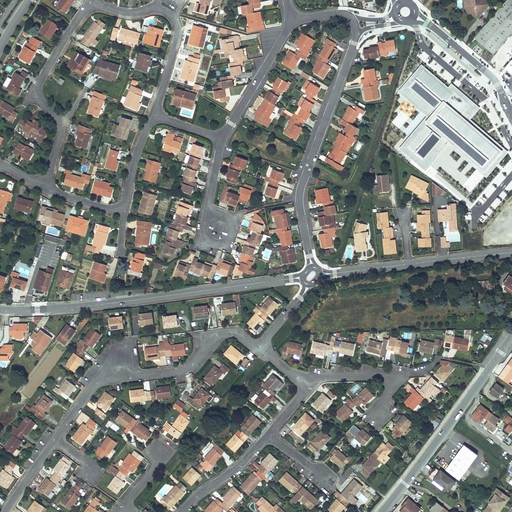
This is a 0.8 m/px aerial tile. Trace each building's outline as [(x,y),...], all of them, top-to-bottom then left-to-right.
[(77,0),(63,0),(58,7),(65,13),(75,0),(76,0),(77,0)] [(197,11),(206,14),(211,0),(212,1),(212,0),(200,0),(200,3),(198,7),(196,6),(195,10),(197,11)] [(464,7),(476,18),(490,4),(485,0),(467,0),(464,4),(464,7)] [(250,3),(241,5),(243,14),(249,13),(253,12),(253,8),(260,6),(259,1),(250,3)] [(511,12),(511,10),(505,3),(501,7),(498,10),(507,18),(511,12)] [(498,10),(474,38),(493,54),(511,32),(511,22),(510,21),(507,18),(498,10)] [(247,28),(247,32),(259,30),(259,26),(260,25),(263,25),(260,11),(253,12),(249,13),(252,27),(247,28)] [(48,19),(40,33),(49,39),(53,34),(52,34),(55,29),(56,29),(58,25),(48,19)] [(97,23),(96,22),(84,37),(85,37),(92,43),(95,39),(103,27),(97,23)] [(192,38),(190,38),(189,43),(202,47),(208,28),(194,24),(193,29),(195,29),(192,38)] [(146,33),(143,42),(156,46),(158,37),(161,38),(163,29),(149,25),(147,33),(146,33)] [(116,40),(119,29),(114,28),(111,38),(116,40)] [(134,43),(137,44),(140,34),(122,28),(119,38),(134,43)] [(302,49),(300,52),(306,55),(307,56),(309,52),(306,50),(309,45),(310,46),(314,39),(303,33),(296,45),(300,47),(302,49)] [(33,37),(30,42),(38,47),(41,42),(37,40),(36,39),(33,37)] [(92,43),(85,37),(81,42),(89,47),(92,43)] [(219,49),(219,52),(224,51),(234,49),(233,41),(236,41),(235,37),(222,39),(223,48),(219,49)] [(327,43),(320,55),(323,57),(326,59),(328,60),(336,48),(334,47),(332,46),(334,43),(327,38),(325,42),(327,43)] [(385,43),(381,43),(383,54),(383,56),(387,55),(387,52),(396,50),(394,40),(385,41),(385,43)] [(381,43),(381,42),(377,42),(377,46),(368,48),(369,49),(362,50),(364,59),(371,57),(371,58),(379,57),(379,55),(383,54),(381,43)] [(37,48),(29,43),(28,43),(19,58),(29,64),(33,57),(32,57),(35,52),(36,52),(38,49),(37,48)] [(234,49),(224,51),(224,54),(229,53),(229,55),(233,54),(235,62),(243,60),(248,59),(247,55),(244,56),(242,48),(234,49)] [(296,54),(295,53),(291,51),(283,63),(292,68),(300,57),(303,59),(306,55),(300,52),(298,51),(296,54)] [(73,62),(70,68),(76,71),(78,69),(82,71),(89,58),(77,52),(73,60),(76,61),(75,63),(73,62)] [(140,53),(136,69),(146,72),(148,66),(150,66),(151,60),(150,59),(151,56),(140,53)] [(323,57),(320,55),(317,58),(319,59),(312,71),(323,77),(327,70),(326,70),(329,65),(326,63),(324,62),(326,59),(323,57)] [(185,69),(182,78),(187,80),(188,78),(193,79),(199,58),(193,57),(189,56),(188,60),(186,60),(183,69),(185,69)] [(78,69),(76,71),(82,75),(91,59),(89,58),(82,71),(78,69)] [(92,72),(98,74),(102,61),(99,60),(92,72)] [(235,62),(229,63),(231,75),(234,74),(242,73),(241,65),(244,65),(243,60),(235,62)] [(102,61),(98,74),(116,79),(120,66),(102,61)] [(399,148),(426,171),(448,145),(486,177),(508,152),(470,119),(480,108),(451,83),(448,87),(421,64),(398,91),(426,116),(399,148)] [(361,79),(362,83),(363,83),(370,82),(375,81),(374,77),(375,77),(374,68),(363,70),(365,79),(361,79)] [(25,78),(21,76),(17,73),(13,80),(8,87),(7,90),(18,97),(22,90),(19,88),(19,87),(20,87),(25,78)] [(231,75),(221,77),(221,81),(223,89),(224,89),(229,88),(234,87),(232,80),(235,79),(234,74),(231,75)] [(8,87),(13,80),(9,77),(4,85),(8,87)] [(275,85),(273,89),(274,89),(280,93),(282,90),(283,90),(288,82),(279,77),(275,85)] [(307,80),(303,88),(307,91),(305,94),(308,96),(312,98),(314,95),(315,95),(319,88),(307,80)] [(371,86),(364,87),(367,101),(379,98),(378,90),(376,91),(375,85),(379,84),(378,80),(375,81),(370,82),(371,86)] [(223,89),(221,81),(218,82),(218,86),(213,87),(214,91),(223,89)] [(124,105),(136,109),(139,102),(141,95),(139,94),(141,88),(132,85),(124,105)] [(214,91),(213,91),(215,99),(221,102),(229,100),(229,96),(230,96),(229,88),(224,89),(223,89),(214,91)] [(176,89),(172,103),(181,106),(182,103),(193,106),(197,95),(176,89)] [(269,91),(264,99),(265,99),(266,100),(274,105),(281,93),(280,93),(274,89),(272,93),(269,91)] [(95,91),(93,96),(101,99),(104,100),(106,95),(95,91)] [(93,101),(91,107),(89,113),(98,117),(103,104),(100,103),(101,99),(93,96),(92,100),(93,101)] [(306,99),(301,107),(303,108),(309,111),(314,104),(313,103),(315,100),(312,98),(308,96),(306,99)] [(265,99),(258,111),(259,112),(264,115),(262,118),(270,123),(272,119),(268,117),(271,112),(272,113),(276,106),(274,105),(266,100),(265,99)] [(2,101),(0,104),(0,112),(10,118),(8,120),(13,123),(18,114),(13,111),(15,109),(2,101)] [(301,107),(300,106),(295,114),(293,113),(293,114),(291,116),(292,117),(296,119),(303,108),(301,107)] [(350,107),(343,119),(351,124),(356,115),(358,112),(361,114),(363,110),(358,107),(356,111),(354,109),(350,107)] [(303,108),(296,119),(299,121),(300,122),(303,123),(305,120),(306,121),(311,112),(309,111),(303,108)] [(286,113),(284,112),(282,115),(290,120),(292,117),(291,116),(286,113)] [(118,125),(116,135),(124,138),(128,128),(129,129),(132,120),(122,117),(119,126),(118,125)] [(296,119),(292,117),(290,120),(292,121),(285,133),(296,139),(300,132),(299,132),(302,127),(298,125),(297,124),(299,121),(296,119)] [(342,119),(340,123),(346,126),(344,130),(347,132),(349,133),(352,135),(353,135),(357,128),(351,124),(343,119),(342,119)] [(23,130),(30,134),(30,133),(43,141),(48,132),(44,130),(38,127),(39,125),(40,123),(34,120),(32,123),(28,121),(27,124),(26,125),(25,126),(23,130)] [(79,125),(78,130),(77,130),(76,134),(79,135),(77,142),(76,141),(75,146),(87,149),(91,134),(87,133),(89,128),(79,125)] [(30,133),(30,134),(29,135),(42,143),(43,141),(30,133)] [(341,133),(334,145),(335,145),(344,151),(348,144),(347,144),(350,139),(353,141),(356,137),(353,135),(352,135),(349,133),(347,136),(345,135),(341,133)] [(166,144),(164,149),(171,151),(178,154),(181,144),(173,141),(174,137),(169,134),(168,134),(166,138),(168,138),(166,144)] [(20,158),(20,157),(21,156),(29,161),(35,151),(26,146),(26,147),(19,143),(13,154),(20,158)] [(193,144),(189,155),(190,156),(200,159),(202,160),(203,156),(200,155),(203,147),(193,144)] [(335,145),(328,157),(333,160),(334,161),(332,165),(339,169),(341,166),(342,165),(338,163),(341,158),(342,159),(347,152),(344,151),(335,145)] [(118,162),(115,161),(116,160),(118,151),(110,149),(105,167),(116,170),(118,162)] [(188,163),(186,167),(187,167),(197,171),(199,172),(201,167),(198,166),(200,159),(190,156),(188,163)] [(231,164),(229,168),(230,168),(240,171),(241,172),(242,168),(244,169),(247,160),(237,157),(234,165),(231,164)] [(145,171),(148,172),(150,164),(152,165),(154,161),(149,160),(145,171)] [(150,164),(148,172),(145,180),(154,183),(160,163),(154,161),(152,165),(150,164)] [(187,167),(183,179),(185,179),(195,183),(197,179),(194,178),(197,171),(187,167)] [(270,182),(278,185),(279,181),(280,181),(283,173),(273,169),(274,168),(270,167),(267,176),(266,176),(265,180),(270,182)] [(240,171),(230,168),(227,176),(228,177),(227,181),(234,183),(235,180),(237,180),(240,171)] [(82,188),(84,182),(85,178),(81,177),(70,174),(71,170),(65,169),(64,173),(67,174),(64,183),(82,188)] [(81,177),(85,178),(84,182),(89,183),(91,176),(82,173),(81,177)] [(389,184),(388,174),(377,175),(378,185),(374,185),(375,194),(379,194),(379,192),(388,191),(387,184),(389,184)] [(429,183),(411,175),(405,187),(419,195),(418,196),(428,201),(429,200),(429,193),(425,191),(429,183)] [(95,179),(92,191),(111,197),(113,188),(109,187),(110,184),(102,181),(95,179)] [(195,183),(185,179),(181,191),(191,194),(193,187),(196,188),(197,184),(195,183)] [(278,185),(270,182),(269,186),(268,186),(266,194),(274,197),(277,189),(276,188),(278,185)] [(443,196),(443,185),(432,185),(432,196),(443,196)] [(419,195),(405,187),(405,189),(418,196),(419,195)] [(242,192),(240,197),(248,200),(249,199),(252,200),(255,192),(243,188),(242,192)] [(318,204),(323,203),(325,202),(326,206),(333,205),(332,201),(329,202),(328,196),(329,196),(328,188),(316,190),(318,204)] [(0,212),(3,213),(6,201),(8,192),(9,192),(0,189),(0,212)] [(224,200),(227,192),(223,191),(220,201),(228,204),(228,202),(228,201),(224,200)] [(228,202),(237,205),(239,200),(240,197),(242,192),(239,191),(238,193),(239,193),(238,196),(231,193),(231,194),(227,192),(224,200),(228,201),(228,202)] [(143,196),(141,204),(139,212),(151,215),(157,195),(145,192),(143,196)] [(17,197),(14,208),(30,212),(33,201),(29,200),(28,201),(23,200),(23,199),(17,197)] [(180,201),(176,213),(178,214),(186,216),(189,209),(191,210),(193,206),(180,201)] [(318,213),(319,217),(329,215),(337,213),(335,205),(333,205),(326,206),(325,207),(326,211),(318,213)] [(42,221),(46,207),(41,206),(38,219),(42,221)] [(46,207),(42,221),(50,223),(61,226),(65,215),(58,212),(58,214),(55,213),(55,212),(50,210),(50,208),(46,207)] [(275,215),(277,229),(284,228),(286,227),(290,227),(288,218),(287,219),(286,213),(284,213),(283,209),(282,210),(282,213),(281,214),(280,210),(272,212),(273,216),(275,215)] [(439,221),(450,220),(451,220),(451,223),(457,223),(456,209),(438,210),(439,221)] [(421,246),(431,246),(431,238),(430,238),(429,223),(430,222),(429,211),(422,211),(422,215),(421,215),(421,217),(418,217),(418,223),(417,223),(417,228),(419,228),(419,231),(421,231),(422,238),(419,239),(419,244),(421,243),(421,246)] [(385,254),(396,253),(395,240),(390,240),(389,238),(392,237),(393,236),(393,228),(391,227),(389,227),(387,212),(377,213),(379,228),(383,229),(384,238),(383,238),(385,254)] [(178,214),(174,225),(184,228),(187,230),(187,229),(189,225),(185,224),(188,217),(186,216),(178,214)] [(329,215),(319,217),(321,226),(322,226),(323,230),(324,230),(326,229),(334,227),(336,227),(335,223),(331,223),(329,215)] [(67,227),(66,230),(84,235),(88,221),(83,219),(80,218),(78,218),(70,216),(67,227)] [(253,222),(250,230),(254,231),(260,233),(263,225),(259,224),(260,220),(252,217),(251,221),(253,222)] [(359,233),(355,233),(357,252),(367,250),(366,244),(365,244),(365,238),(368,237),(368,231),(365,232),(367,225),(361,223),(358,230),(359,233)] [(98,230),(93,246),(100,248),(102,249),(103,244),(104,245),(108,233),(106,233),(108,227),(101,225),(97,224),(96,230),(98,230)] [(171,224),(167,236),(169,236),(176,239),(179,232),(182,233),(184,228),(174,225),(171,224)] [(138,225),(136,234),(138,235),(137,244),(140,244),(148,245),(150,226),(139,225),(138,225)] [(327,233),(325,234),(320,234),(323,248),(333,246),(330,233),(335,232),(334,227),(326,229),(327,233)] [(277,229),(277,233),(280,232),(282,246),(286,246),(288,245),(292,245),(289,231),(286,231),(285,231),(284,228),(277,229)] [(248,237),(247,241),(256,245),(259,246),(263,234),(260,233),(254,231),(251,238),(248,237)] [(176,239),(169,236),(163,252),(173,256),(175,249),(178,249),(181,241),(177,239),(176,239)] [(450,241),(446,241),(446,236),(441,237),(441,247),(450,247),(450,241)] [(245,245),(242,253),(252,256),(253,253),(256,245),(247,241),(243,240),(242,244),(245,245)] [(41,248),(38,257),(43,259),(46,245),(42,244),(41,248)] [(282,246),(279,247),(279,251),(281,251),(284,264),(296,262),(295,254),(294,254),(293,249),(289,249),(287,250),(286,246),(282,246)] [(242,253),(242,252),(239,261),(241,262),(240,266),(238,270),(243,271),(248,273),(251,267),(254,257),(252,256),(242,253)] [(66,255),(64,260),(65,260),(64,262),(70,264),(72,257),(66,255)] [(133,262),(131,269),(140,272),(144,260),(143,260),(137,258),(133,257),(132,261),(133,262)] [(191,265),(189,270),(201,274),(204,264),(197,261),(198,259),(194,258),(191,265)] [(217,266),(215,271),(226,275),(230,265),(223,262),(224,260),(220,258),(217,266)] [(91,278),(101,282),(103,273),(104,273),(107,265),(96,262),(91,278)] [(175,274),(186,278),(188,272),(189,270),(191,265),(186,264),(185,266),(179,264),(175,274)] [(201,274),(212,279),(215,271),(217,266),(213,264),(212,267),(204,264),(201,274)] [(240,266),(236,265),(232,273),(241,276),(243,271),(238,270),(240,266)] [(57,285),(67,288),(69,283),(70,284),(74,271),(62,267),(57,285)] [(34,287),(39,289),(40,287),(47,289),(53,269),(48,268),(47,271),(48,271),(48,272),(39,270),(34,287)] [(143,273),(140,272),(131,269),(128,268),(127,269),(128,274),(137,276),(138,276),(141,277),(143,273)] [(13,277),(10,285),(24,290),(27,281),(13,277)] [(481,290),(495,288),(495,280),(470,283),(470,286),(481,285),(481,290)] [(269,315),(275,308),(278,305),(270,298),(261,308),(258,305),(256,308),(266,317),(269,314),(269,315)] [(235,303),(221,304),(221,306),(222,310),(222,315),(236,313),(235,303)] [(207,306),(193,308),(195,318),(208,317),(207,306)] [(266,317),(256,308),(254,311),(256,313),(247,324),(255,331),(256,330),(259,327),(264,320),(266,317)] [(152,313),(139,315),(140,325),(153,324),(152,313)] [(176,316),(162,318),(164,328),(177,326),(176,316)] [(122,317),(109,319),(110,329),(124,327),(122,317)] [(60,333),(56,338),(65,344),(75,331),(66,324),(60,333)] [(28,325),(15,325),(15,327),(13,327),(13,325),(9,325),(9,336),(13,336),(13,338),(15,338),(22,338),(24,338),(24,333),(28,333),(28,325)] [(30,337),(34,340),(38,343),(35,346),(33,349),(40,354),(52,338),(41,329),(37,333),(35,331),(30,337)] [(83,341),(79,347),(85,352),(89,346),(92,348),(101,336),(93,329),(83,341)] [(447,331),(446,333),(446,335),(443,346),(452,347),(452,348),(467,350),(469,340),(470,335),(465,334),(464,339),(454,337),(455,331),(447,331)] [(360,350),(363,351),(366,335),(370,335),(370,332),(364,332),(364,334),(362,343),(360,350)] [(389,341),(387,349),(390,350),(393,350),(393,351),(407,354),(409,343),(396,341),(396,338),(390,337),(389,341)] [(420,342),(420,346),(419,351),(432,354),(433,347),(437,348),(438,347),(441,347),(442,341),(435,340),(434,343),(421,340),(420,342)] [(334,347),(333,350),(336,351),(337,351),(339,351),(339,353),(352,356),(355,345),(335,341),(334,347)] [(383,344),(369,341),(367,351),(386,356),(387,349),(389,341),(387,341),(385,341),(383,342),(383,344)] [(160,358),(160,357),(160,356),(163,354),(166,354),(165,346),(164,344),(164,342),(162,343),(159,343),(159,347),(145,349),(146,360),(160,358)] [(288,349),(285,348),(284,348),(282,356),(286,357),(287,353),(295,354),(294,358),(299,359),(300,355),(300,356),(302,345),(289,342),(288,346),(288,349)] [(314,342),(311,353),(325,356),(327,345),(314,342)] [(168,343),(164,344),(165,346),(168,346),(169,354),(166,354),(166,356),(172,355),(171,345),(168,343)] [(184,344),(171,345),(172,355),(172,356),(186,354),(184,344)] [(0,360),(7,361),(7,356),(7,355),(10,355),(12,355),(12,346),(5,346),(5,348),(2,348),(1,349),(0,348),(0,360)] [(231,346),(224,354),(236,364),(243,356),(231,346)] [(79,347),(77,350),(77,351),(75,354),(74,353),(65,365),(74,372),(83,360),(80,358),(85,352),(79,347)] [(511,359),(499,376),(508,383),(511,377),(511,359)] [(434,373),(442,381),(458,364),(450,362),(442,360),(440,364),(443,364),(434,373)] [(227,372),(221,367),(219,370),(214,366),(205,378),(213,385),(223,373),(225,375),(227,372)] [(284,385),(273,375),(266,384),(263,387),(269,393),(274,397),(276,394),(273,391),(278,386),(280,389),(284,385)] [(418,393),(424,398),(426,400),(431,395),(437,388),(433,385),(437,382),(432,378),(421,390),(418,388),(416,391),(418,393)] [(56,388),(54,390),(60,395),(62,392),(68,396),(75,386),(66,380),(59,390),(56,388)] [(496,383),(490,392),(497,397),(504,389),(496,383)] [(409,392),(410,391),(413,388),(408,384),(404,388),(409,392)] [(170,386),(156,388),(157,399),(171,397),(170,386)] [(354,399),(352,402),(355,405),(357,407),(361,402),(364,405),(374,395),(366,388),(354,399)] [(405,402),(413,410),(424,398),(418,393),(416,391),(413,388),(410,391),(413,393),(405,402)] [(437,388),(431,395),(435,397),(441,391),(437,388)] [(190,398),(188,400),(199,409),(206,401),(209,403),(213,398),(202,389),(193,399),(191,397),(190,398)] [(151,400),(150,392),(147,392),(144,392),(143,390),(130,391),(131,402),(151,400)] [(330,391),(327,394),(334,400),(337,397),(330,391)] [(105,392),(97,403),(106,410),(114,399),(105,392)] [(274,397),(269,393),(268,395),(269,396),(268,397),(263,392),(255,401),(256,403),(255,404),(258,407),(259,405),(263,409),(271,400),(274,402),(277,399),(274,397)] [(323,393),(313,405),(321,412),(331,401),(323,393)] [(33,405),(31,408),(32,409),(37,412),(35,415),(42,420),(46,414),(43,412),(51,401),(43,395),(35,406),(33,405)] [(501,405),(505,407),(511,398),(508,396),(501,405)] [(185,405),(178,400),(175,404),(182,409),(185,405)] [(355,405),(352,402),(350,400),(347,402),(345,404),(336,414),(343,422),(353,412),(350,409),(352,407),(353,408),(355,405)] [(173,406),(180,412),(182,409),(175,404),(173,406)] [(475,412),(472,416),(483,425),(487,420),(488,421),(484,426),(492,432),(497,426),(494,424),(496,420),(497,421),(499,419),(483,407),(481,409),(480,408),(476,413),(475,412)] [(128,432),(130,430),(133,426),(130,423),(133,419),(122,411),(115,419),(127,428),(125,430),(128,432)] [(172,427),(170,425),(168,424),(164,430),(177,439),(189,422),(186,419),(188,416),(183,412),(174,426),(172,427)] [(299,437),(300,435),(313,420),(305,414),(292,428),(294,429),(295,431),(294,432),(292,431),(289,434),(296,440),(297,440),(302,444),(304,442),(299,437)] [(248,437),(250,434),(252,432),(261,422),(254,415),(244,425),(247,428),(244,431),(242,433),(239,431),(227,445),(234,452),(243,442),(245,440),(248,437)] [(395,430),(393,433),(399,438),(401,435),(400,434),(402,432),(403,433),(408,427),(412,423),(404,415),(395,426),(395,427),(393,429),(395,430)] [(435,416),(426,428),(431,433),(441,420),(435,416)] [(14,426),(11,429),(21,437),(23,434),(26,435),(35,423),(26,417),(18,429),(17,429),(14,426)] [(149,430),(140,424),(141,422),(137,419),(136,421),(133,426),(130,430),(143,439),(144,438),(147,440),(151,434),(148,432),(149,430)] [(82,426),(73,438),(81,445),(89,434),(91,435),(93,432),(92,431),(94,428),(88,423),(86,426),(84,425),(83,426),(82,426)] [(347,433),(344,436),(351,442),(354,438),(364,446),(371,438),(362,430),(357,435),(350,428),(347,433)] [(495,434),(502,440),(507,435),(500,428),(495,434)] [(21,437),(11,429),(9,432),(13,435),(3,448),(12,454),(16,456),(19,452),(16,449),(21,441),(19,440),(21,437)] [(313,452),(315,449),(317,447),(320,450),(330,438),(322,431),(308,447),(313,452)] [(95,454),(97,455),(101,458),(102,458),(104,456),(105,457),(107,454),(108,454),(117,443),(108,437),(95,454)] [(384,458),(387,454),(393,447),(387,442),(385,445),(382,443),(377,450),(375,448),(373,451),(374,452),(372,455),(380,462),(384,458)] [(463,444),(445,469),(450,473),(456,478),(458,479),(476,454),(463,444)] [(205,459),(207,461),(213,466),(222,456),(221,456),(224,452),(218,446),(215,449),(213,449),(205,459)] [(333,455),(330,458),(339,467),(343,462),(346,465),(351,459),(349,456),(346,459),(337,451),(336,452),(334,450),(331,454),(333,455)] [(124,467),(120,472),(126,476),(128,474),(128,473),(130,471),(132,473),(144,458),(135,452),(132,456),(130,454),(122,465),(124,467)] [(261,468),(259,471),(265,476),(278,461),(270,453),(261,464),(262,465),(261,467),(261,468)] [(390,457),(387,454),(384,458),(380,462),(384,464),(390,457)] [(380,462),(372,455),(362,466),(364,468),(362,471),(367,476),(380,462)] [(51,492),(56,485),(58,482),(60,480),(63,476),(70,466),(61,460),(53,471),(55,473),(49,481),(47,479),(39,490),(48,496),(48,495),(51,492)] [(202,462),(200,465),(205,470),(207,472),(210,469),(204,464),(202,462)] [(108,469),(117,476),(120,472),(111,465),(108,469)] [(193,468),(183,478),(191,485),(200,475),(193,468)] [(432,480),(433,479),(440,471),(435,468),(428,477),(432,480)] [(0,474),(0,483),(4,487),(12,476),(5,470),(4,470),(0,474)] [(440,471),(433,479),(448,490),(455,481),(440,470),(440,471)] [(265,476),(259,471),(255,475),(253,473),(240,487),(248,494),(265,476)] [(120,472),(117,476),(108,488),(117,494),(125,483),(122,481),(124,479),(126,476),(120,472)] [(292,490),(296,493),(302,487),(286,473),(279,480),(291,490),(292,490)] [(12,476),(4,487),(7,488),(15,477),(12,476)] [(354,480),(341,495),(348,502),(353,506),(356,502),(353,500),(355,498),(353,497),(362,487),(354,480)] [(165,501),(163,504),(162,505),(164,508),(166,506),(169,510),(172,507),(171,506),(173,504),(174,504),(184,493),(182,491),(186,487),(181,483),(177,487),(176,486),(166,497),(164,499),(166,500),(165,501)] [(75,485),(61,503),(70,509),(81,494),(79,492),(81,489),(75,485)] [(302,487),(296,493),(295,495),(298,497),(300,499),(299,499),(311,509),(318,502),(306,491),(305,490),(302,487)] [(225,501),(223,504),(228,509),(240,496),(238,494),(240,492),(235,488),(233,490),(232,489),(223,498),(225,501)] [(497,488),(482,511),(499,511),(510,497),(497,488)] [(338,493),(336,491),(332,496),(337,500),(341,495),(338,493)] [(330,511),(339,511),(348,502),(341,495),(337,500),(328,510),(330,511)] [(265,500),(261,497),(256,502),(256,503),(260,506),(258,508),(260,511),(261,511),(279,511),(281,510),(276,505),(273,507),(265,500)] [(402,508),(399,511),(416,511),(418,510),(420,508),(408,498),(402,505),(404,506),(402,508)] [(94,499),(92,502),(84,511),(98,511),(99,511),(94,508),(96,505),(98,506),(101,504),(94,499)] [(228,509),(223,504),(218,500),(216,503),(214,501),(205,511),(218,511),(222,508),(226,511),(228,509)] [(40,511),(41,511),(44,508),(36,501),(27,511),(40,511)] [(430,509),(432,511),(446,511),(448,511),(436,501),(430,509)]
